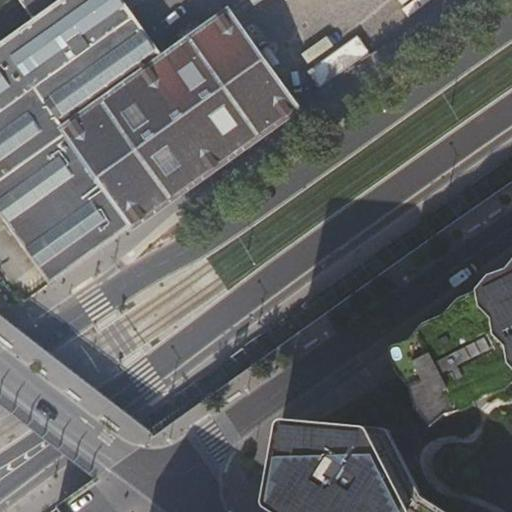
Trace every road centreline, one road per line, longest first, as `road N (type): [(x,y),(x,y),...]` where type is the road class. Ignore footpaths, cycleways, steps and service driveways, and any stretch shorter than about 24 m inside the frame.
road 1 (primary): [(511,19),(218,225),(0,363)]
road 2 (primary): [(46,448),(511,110)]
road 3 (residential): [(166,489),(418,284),(511,222)]
road 4 (residential): [(0,363),(166,489)]
